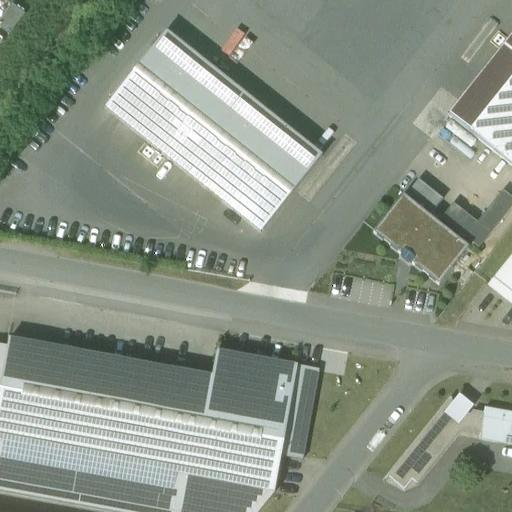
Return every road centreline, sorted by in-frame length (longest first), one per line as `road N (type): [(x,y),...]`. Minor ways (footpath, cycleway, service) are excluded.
road 1 (residential): [(437,342),(0,262)]
road 2 (residential): [(437,342),(306,511)]
